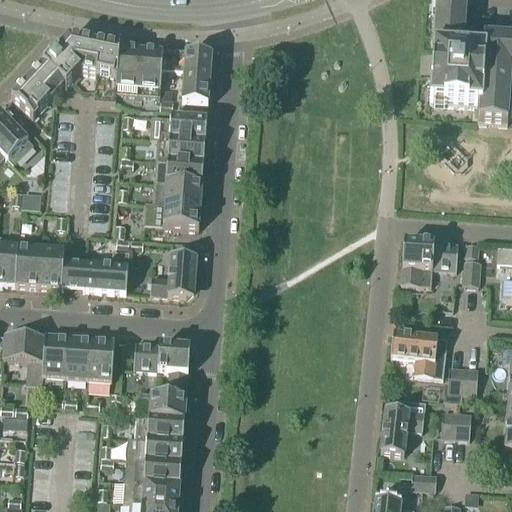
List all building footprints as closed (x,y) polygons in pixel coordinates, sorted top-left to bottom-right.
[(429,110),(478,113),(477,129),(507,131),(510,76),(511,76),(511,46),(463,43),(465,7),(436,5),(429,110)] [(114,109),(118,55),(67,45),(56,57),(51,61),(52,62),(46,68),(45,68),(41,72),(42,72),(10,106),(32,126),(63,93),(65,95),(80,79),(79,78),(80,78),(95,81),(93,108),(114,109)] [(162,58),(118,55),(114,109),(115,109),(115,101),(158,104),(162,58)] [(211,62),(162,58),(158,104),(159,104),(161,76),(184,78),(180,120),(206,122),(211,62)] [(172,97),(161,96),(160,106),(171,107),(172,97)] [(160,108),(159,116),(171,117),(172,109),(160,108)] [(0,118),(0,157),(13,171),(32,152),(26,145),(12,130),(0,118)] [(123,134),(131,135),(132,123),(124,122),(123,134)] [(151,124),(149,146),(204,150),(206,128),(151,124)] [(12,130),(26,145),(32,139),(18,125),(12,130)] [(156,147),(155,168),(203,171),(204,150),(149,146),(156,147)] [(121,164),(129,165),(129,153),(121,152),(121,164)] [(0,157),(0,166),(4,163),(12,171),(13,171),(0,157)] [(132,167),(120,166),(120,174),(132,175),(132,167)] [(155,168),(153,189),(201,193),(203,171),(155,168)] [(144,210),(200,214),(201,193),(153,189),(152,210),(144,210)] [(117,207),(125,208),(126,196),(118,195),(117,207)] [(12,211),(19,212),(21,200),(13,199),(12,211)] [(21,215),(37,216),(38,202),(22,201),(21,215)] [(200,214),(144,210),(143,233),(198,237),(200,214)] [(56,235),(64,236),(65,224),(57,223),(56,235)] [(115,244),(123,244),(123,232),(116,232),(115,244)] [(0,290),(15,292),(18,245),(0,243),(0,290)] [(15,292),(38,294),(40,254),(18,252),(19,245),(18,245),(15,292)] [(115,254),(127,255),(128,247),(116,246),(115,254)] [(142,248),(130,247),(130,255),(142,256),(142,248)] [(403,248),(400,292),(419,293),(420,276),(455,278),(457,252),(403,248)] [(477,253),(465,252),(464,264),(476,265),(477,253)] [(61,296),(63,270),(64,256),(40,254),(38,294),(61,296)] [(76,270),(63,270),(61,296),(74,296),(125,300),(127,274),(128,259),(112,258),(111,273),(76,270)] [(196,264),(195,264),(170,262),(168,286),(151,285),(149,302),(185,305),(193,305),(196,264)] [(462,292),(477,293),(479,269),(464,268),(462,292)] [(390,364),(415,367),(413,382),(442,386),(446,346),(393,340),(390,364)] [(25,392),(41,393),(45,344),(4,341),(2,366),(27,368),(25,392)] [(45,344),(41,393),(42,393),(42,384),(65,385),(68,345),(45,344)] [(90,347),(68,345),(65,385),(87,387),(90,347)] [(114,349),(90,347),(87,387),(111,389),(114,349)] [(168,379),(167,397),(186,398),(189,354),(135,350),(133,377),(168,379)] [(446,399),(461,400),(463,376),(448,375),(446,399)] [(463,376),(461,400),(475,401),(477,377),(463,376)] [(119,402),(111,402),(111,413),(119,413),(119,402)] [(137,402),(136,424),(184,427),(185,406),(137,402)] [(62,405),(50,405),(49,413),(61,413),(62,405)] [(64,406),(64,414),(75,414),(76,406),(64,406)] [(86,415),(98,416),(99,408),(87,407),(86,415)] [(0,417),(0,419),(12,421),(12,413),(1,412),(0,417)] [(15,413),(14,421),(26,422),(27,414),(15,413)] [(384,416),(379,460),(403,462),(406,437),(422,439),(424,420),(384,416)] [(440,444),(454,445),(456,420),(442,419),(440,444)] [(456,420),(454,445),(469,446),(470,421),(456,420)] [(14,423),(14,431),(26,432),(26,424),(14,423)] [(127,445),(182,449),(184,427),(136,424),(134,445),(127,445)] [(111,431),(103,430),(102,442),(110,443),(111,431)] [(127,445),(125,466),(180,470),(182,449),(127,445)] [(101,464),(109,464),(110,452),(102,452),(101,464)] [(15,467),(23,468),(24,456),(16,455),(15,467)] [(100,474),(112,475),(113,467),(101,466),(100,474)] [(125,466),(124,488),(179,492),(180,470),(125,466)] [(15,469),(14,481),(22,482),(23,470),(15,469)] [(410,496),(435,498),(435,483),(411,481),(410,496)] [(124,488),(122,509),(156,511),(177,511),(179,492),(124,488)] [(98,507),(106,508),(106,496),(98,495),(98,507)] [(465,499),(464,511),(476,511),(477,500),(465,499)]
